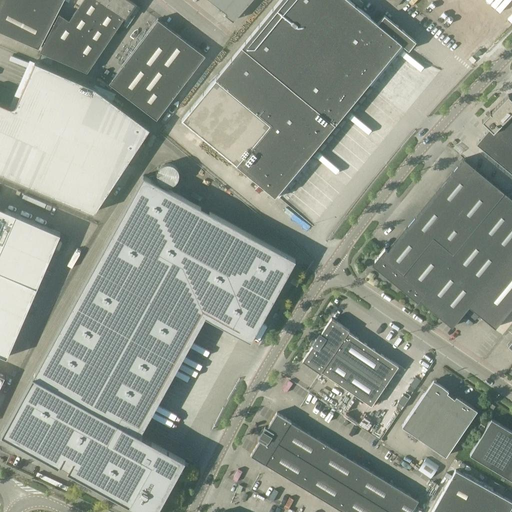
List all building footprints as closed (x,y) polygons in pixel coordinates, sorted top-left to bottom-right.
[(0,0),(0,31),(39,49),(43,40),(63,0),(0,0)] [(82,0),(69,20),(59,13),(39,51),(87,72),(110,37),(124,17),(126,19),(136,4),(130,0),(82,0)] [(378,23),(349,0),(279,0),(181,119),(275,196),(381,67),(389,74),(416,41),(384,15),(378,23)] [(233,21),(249,0),(210,0),(226,13),(225,14),(233,21)] [(157,119),(205,55),(157,19),(109,82),(157,119)] [(149,128),(93,87),(34,61),(34,62),(35,62),(14,109),(0,102),(0,171),(94,212),(149,128)] [(511,173),(511,98),(508,94),(482,121),(489,128),(476,144),(511,173)] [(511,255),(511,198),(464,159),(387,251),(385,249),(372,264),(418,302),(420,300),(452,327),(511,255)] [(250,341),(295,259),(143,176),(1,434),(143,511),(156,511),(185,460),(139,432),(203,315),(250,341)] [(0,354),(7,357),(60,233),(0,207),(0,354)] [(314,338),(317,340),(385,386),(398,366),(348,332),(349,330),(331,318),(317,339),(314,337),(314,338)] [(372,406),(385,386),(317,340),(302,361),(320,373),(321,371),(372,406)] [(414,389),(420,381),(414,377),(409,385),(414,389)] [(448,390),(433,380),(402,426),(446,456),(477,410),(456,396),(454,398),(447,393),(448,390)] [(410,395),(405,392),(403,395),(403,394),(397,402),(398,403),(396,405),(401,408),(410,395)] [(411,511),(419,500),(292,423),(290,421),(291,421),(276,412),(267,428),(265,426),(257,438),(260,440),(250,455),(264,464),(265,464),(343,511),(411,511)] [(511,431),(491,419),(469,455),(511,480),(511,431)] [(425,459),(418,471),(430,479),(438,468),(425,459)] [(511,501),(455,470),(431,511),(508,511),(511,506),(511,501)]
